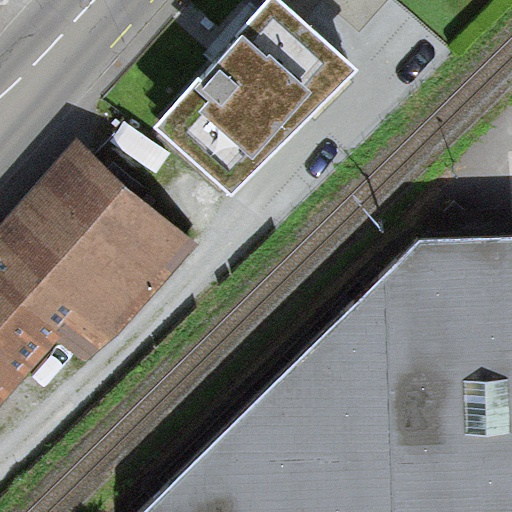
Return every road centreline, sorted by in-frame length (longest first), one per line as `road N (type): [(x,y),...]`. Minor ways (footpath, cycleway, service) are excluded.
road 1 (track): [(105,501),(418,211)]
road 2 (primary): [(0,99),(91,0)]
